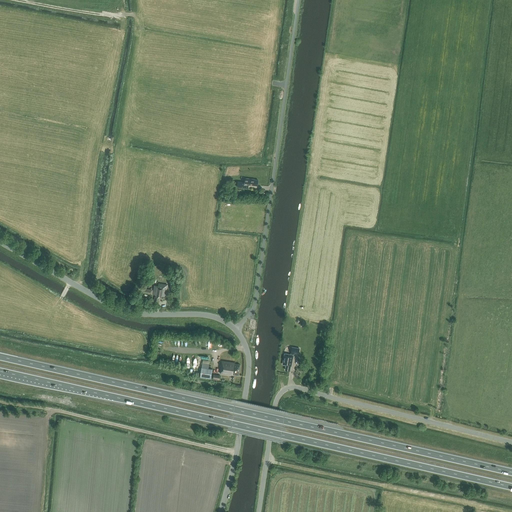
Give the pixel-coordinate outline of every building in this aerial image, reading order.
[(245,178),(245,182),(239,182),(238,188),(244,188),(244,184),(254,185),(258,185),(258,180),(254,180),(254,179),(245,178)] [(166,296),(167,284),(159,283),(158,285),(155,285),(154,290),(141,288),(141,292),(153,293),(153,294),(156,294),(155,300),(159,300),(159,298),(163,298),(164,295),(166,296)] [(291,371),(293,356),(293,355),(293,354),(298,355),(299,349),(292,348),(291,355),(285,354),(283,365),(286,366),(286,370),(291,371)] [(240,374),(241,363),(236,362),(236,361),(223,360),(222,368),(222,372),(234,374),(234,373),(240,374)] [(211,379),(212,369),(208,368),(209,364),(203,363),(200,377),(211,379)]
